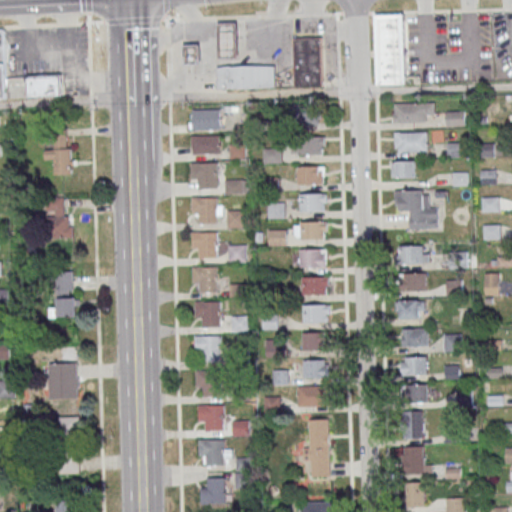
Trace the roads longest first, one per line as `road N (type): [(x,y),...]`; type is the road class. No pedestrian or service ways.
road 1 (residential): [(368,511),(353,0)]
road 2 (secondary): [(140,511),(133,159)]
